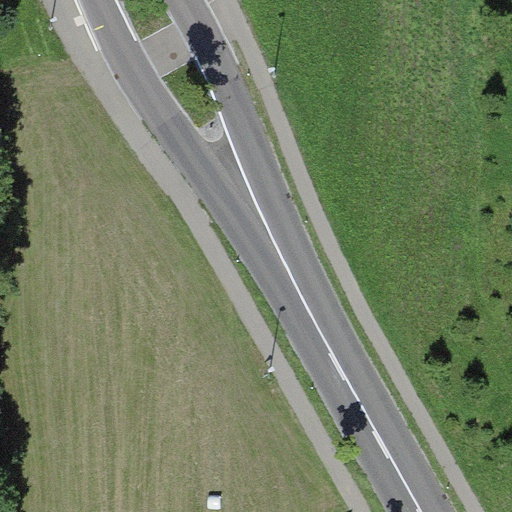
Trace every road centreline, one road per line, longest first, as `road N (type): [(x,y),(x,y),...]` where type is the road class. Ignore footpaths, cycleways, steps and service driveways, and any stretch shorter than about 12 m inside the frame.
road 1 (tertiary): [(101,0),(114,40),(286,267)]
road 2 (tertiary): [(286,267),(261,166),(189,0)]
road 3 (tertiary): [(286,267),(425,511)]
